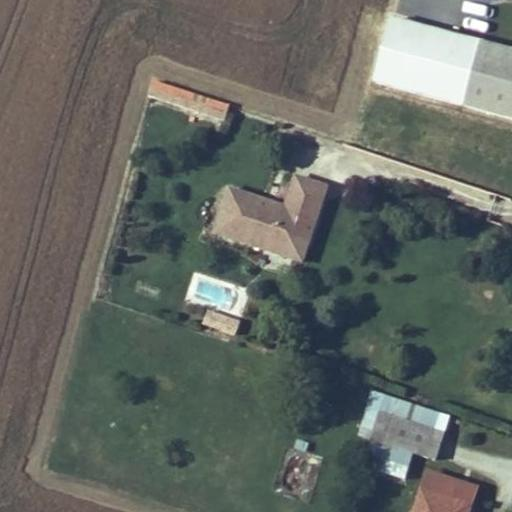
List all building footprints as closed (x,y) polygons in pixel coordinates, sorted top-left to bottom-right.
[(511,118),(511,51),(391,19),(375,82),(511,118)] [(199,113),(203,97),(179,89),(174,105),(199,113)] [(310,238),(327,187),(296,177),(286,208),(274,204),(273,208),(267,207),(269,202),(230,189),(215,233),(288,257),(296,233),(310,238)] [(302,262),(310,238),(296,233),(288,257),(302,262)] [(224,327),(227,320),(227,319),(211,313),(208,321),(224,327)] [(236,331),(238,324),(227,320),(224,327),(236,331)] [(448,417),(372,391),(367,409),(425,429),(443,435),(448,417)] [(443,435),(425,429),(367,409),(359,436),(373,440),(413,453),(435,460),(443,435)] [(405,479),(413,453),(373,440),(364,466),(405,479)] [(305,451),(307,444),(298,442),(296,448),(305,451)] [(468,511),(470,507),(452,502),(458,483),(428,474),(415,511),(468,511)] [(470,507),(476,489),(458,483),(452,502),(470,507)]
